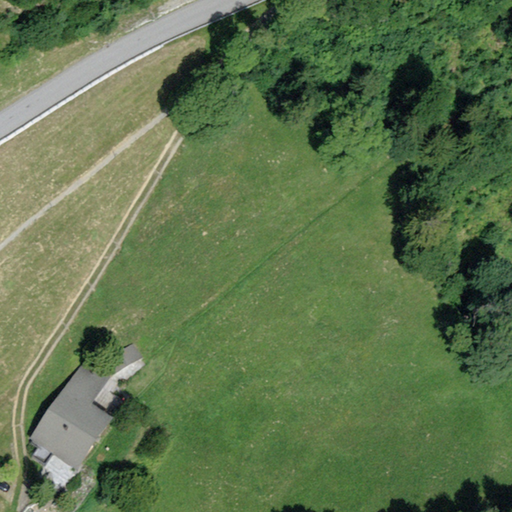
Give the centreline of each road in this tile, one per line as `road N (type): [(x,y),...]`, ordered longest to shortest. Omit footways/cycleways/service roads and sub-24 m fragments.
road 1 (track): [(283,0),(197,100),(20,383),(24,496)]
road 2 (residential): [(0,125),(158,31),(228,0)]
